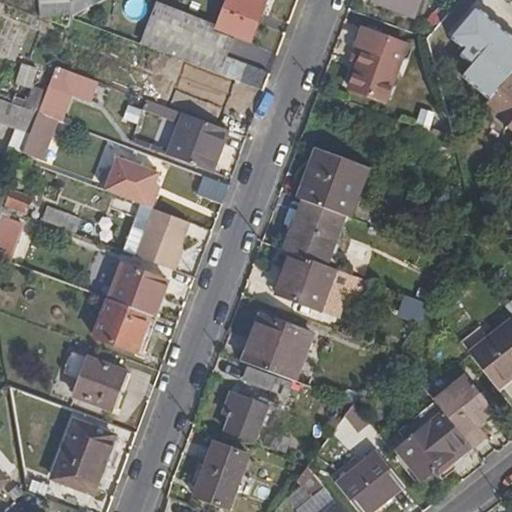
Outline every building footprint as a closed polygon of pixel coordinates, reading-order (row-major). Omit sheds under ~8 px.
[(40,0),(42,15),(72,13),(71,6),(70,0),(40,0)] [(81,0),(71,6),(72,13),(72,21),(108,0),(81,0)] [(157,2),(149,23),(140,46),(178,61),(240,84),(265,94),(272,74),(228,58),(236,37),(251,42),(267,0),(227,0),(218,26),(157,2)] [(384,0),(382,7),(415,19),(422,0),(384,0)] [(477,0),(461,0),(442,23),(451,31),(477,0)] [(478,0),(477,0),(451,31),(466,43),(492,12),(478,0)] [(140,46),(149,23),(129,15),(120,38),(140,46)] [(451,31),(442,23),(428,39),(437,75),(466,43),(451,31)] [(341,88),(383,103),(404,47),(363,32),(341,88)] [(233,104),(240,84),(178,61),(171,80),(202,92),(193,119),(218,129),(228,102),(233,104)] [(92,104),(101,84),(56,66),(45,94),(38,114),(59,122),(63,123),(74,97),(92,104)] [(24,68),(11,104),(38,114),(45,94),(35,90),(40,74),(24,68)] [(405,116),(427,120),(433,71),(412,69),(405,116)] [(511,75),(485,107),(511,129),(511,75)] [(0,123),(14,129),(5,154),(20,160),(24,151),(38,114),(11,104),(0,99),(0,123)] [(144,101),(141,112),(169,118),(171,107),(144,101)] [(333,102),(327,117),(379,137),(385,122),(333,102)] [(38,114),(24,151),(45,159),(59,122),(38,114)] [(210,174),(226,132),(218,129),(193,119),(184,116),(168,158),(210,174)] [(445,174),(463,172),(455,142),(436,135),(445,174)] [(348,219),(366,169),(318,150),(300,200),(307,203),(345,218),(348,219)] [(0,169),(15,175),(19,163),(20,160),(5,154),(0,152),(0,169)] [(105,192),(151,210),(157,195),(152,193),(155,186),(159,176),(117,160),(105,192)] [(199,197),(222,206),(230,187),(206,178),(199,197)] [(24,194),(9,189),(3,207),(21,214),(28,195),(24,194)] [(326,267),(345,218),(307,203),(287,252),(291,254),(326,267)] [(47,209),(43,222),(75,234),(81,221),(47,209)] [(173,271),(180,253),(191,225),(152,210),(134,257),(173,271)] [(3,219),(0,228),(0,260),(7,263),(20,224),(3,219)] [(180,253),(173,271),(177,273),(184,254),(180,253)] [(320,310),(335,270),(326,267),(291,254),(276,294),(320,310)] [(127,268),(113,303),(150,317),(156,319),(169,284),(127,268)] [(393,315),(416,324),(424,304),(401,295),(393,315)] [(141,341),(150,317),(113,303),(108,301),(95,338),(136,354),(141,341)] [(150,317),(141,341),(147,344),(156,319),(150,317)] [(256,339),(246,365),(251,367),(294,383),(312,336),(261,318),(253,338),(256,339)] [(511,323),(471,356),(496,389),(511,376),(511,323)] [(90,360),(76,396),(112,410),(127,373),(90,360)] [(288,400),(294,383),(251,367),(244,384),(288,400)] [(465,377),(434,402),(444,415),(468,445),(472,449),(487,437),(477,426),(494,413),(465,377)] [(230,394),(223,413),(231,416),(226,431),(255,442),(267,409),(230,394)] [(361,436),(371,426),(355,406),(346,418),(361,436)] [(423,481),(468,445),(444,415),(399,451),(423,481)] [(74,423),(52,478),(94,494),(116,439),(74,423)] [(215,444),(195,497),(230,509),(249,457),(215,444)] [(376,454),(337,485),(359,511),(372,511),(403,488),(376,454)] [(313,502),(326,492),(308,469),(298,482),(313,502)]
